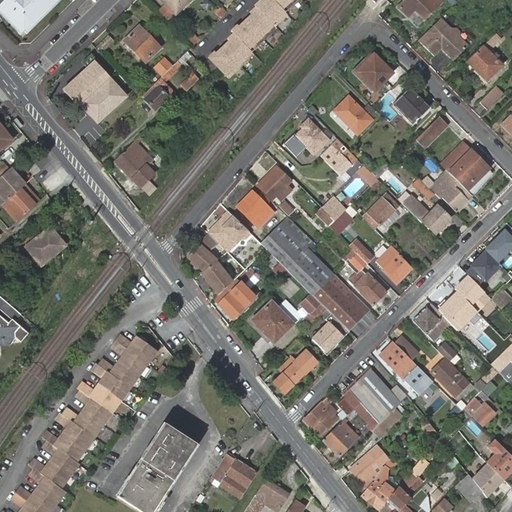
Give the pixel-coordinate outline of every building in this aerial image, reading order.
[(24,34),(57,0),(0,0),(0,17),(18,35),(21,31),(24,34)] [(174,10),(176,12),(177,13),(190,0),(164,0),(167,3),(174,10)] [(214,51),(208,57),(228,77),(253,54),(250,51),(275,27),(274,26),(286,14),(283,11),(294,0),(262,0),(261,1),(260,0),(258,0),(254,5),(255,7),(249,12),(250,14),(238,26),(236,25),(230,31),(233,33),(227,39),(228,40),(216,53),(214,51)] [(403,0),(397,7),(407,16),(414,9),(424,19),(442,1),(440,0),(403,0)] [(169,19),(176,12),(174,10),(167,3),(160,11),(169,19)] [(450,30),(438,18),(415,40),(432,57),(438,50),(441,48),(452,60),(466,46),(456,37),(457,33),(454,30),(450,30)] [(158,47),(137,27),(124,40),(145,60),(158,47)] [(499,41),(492,34),(489,37),(496,44),(499,41)] [(496,44),(489,37),(480,47),(464,62),(484,82),(499,67),(486,54),(496,44)] [(450,62),(452,60),(441,48),(438,50),(450,62)] [(390,74),(373,55),(355,73),(373,91),(390,74)] [(164,73),(171,66),(163,58),(154,67),(162,75),(164,73)] [(181,62),(178,59),(171,66),(164,73),(167,76),(181,62)] [(75,111),(80,105),(97,124),(127,97),(110,80),(107,83),(92,68),(66,91),(61,97),(75,111)] [(195,78),(192,75),(187,80),(190,83),(195,78)] [(174,91),(160,77),(155,82),(158,85),(169,96),(174,91)] [(157,108),(169,96),(158,85),(145,97),(157,108)] [(501,93),(494,87),(478,103),(485,109),(501,93)] [(433,115),(407,89),(391,105),(417,129),(433,115)] [(370,120),(347,97),(334,111),(356,133),(370,120)] [(511,104),(506,110),(510,114),(500,125),(511,136),(511,104)] [(445,125),(437,117),(415,140),(422,147),(445,125)] [(23,125),(16,118),(13,121),(20,128),(21,127),(23,125)] [(302,129),(295,135),(307,149),(310,153),(323,139),(328,143),(334,137),(318,120),(312,127),(306,121),(299,127),(302,129)] [(0,149),(12,140),(0,125),(0,149)] [(307,149),(295,135),(284,144),(296,157),(307,149)] [(323,139),(310,153),(315,158),(317,155),(328,143),(323,139)] [(151,159),(133,141),(120,154),(114,160),(138,185),(147,177),(140,169),(151,159)] [(349,164),(328,143),(317,155),(338,176),(347,167),(349,164)] [(448,174),(472,150),(465,143),(441,166),(445,171),(448,174)] [(455,181),(469,195),(491,173),(485,166),(486,165),(472,150),(448,174),(455,181)] [(359,162),(355,158),(349,164),(347,167),(351,171),(359,162)] [(425,168),(434,171),(437,163),(427,160),(425,168)] [(2,163),(0,164),(0,176),(1,176),(8,169),(2,163)] [(26,184),(11,167),(8,169),(1,176),(0,176),(0,203),(1,205),(2,205),(25,184),(26,184)] [(342,181),(351,171),(347,167),(338,176),(342,181)] [(376,178),(367,169),(361,174),(370,184),(376,178)] [(291,184),(279,171),(261,189),(274,201),(277,199),(281,202),(291,192),(287,188),(291,184)] [(439,197),(455,181),(445,171),(434,183),(427,176),(421,183),(432,194),(439,197)] [(376,178),(370,184),(368,186),(371,189),(378,181),(376,178)] [(421,183),(417,179),(411,185),(416,191),(423,184),(421,183)] [(147,180),(139,188),(148,196),(156,188),(147,180)] [(464,200),(469,195),(455,181),(450,186),(464,200)] [(2,205),(16,222),(40,201),(25,184),(2,205)] [(425,200),(432,194),(423,184),(416,191),(425,200)] [(453,211),(464,200),(450,186),(439,197),(453,211)] [(389,192),(419,222),(420,222),(433,234),(448,219),(435,206),(423,218),(405,200),(403,201),(391,189),(389,192)] [(265,205),(270,200),(260,190),(255,195),(265,205)] [(237,206),(250,220),(257,227),(272,212),(265,205),(255,195),(252,191),(237,206)] [(384,192),(360,215),(374,229),(377,225),(397,206),(384,192)] [(341,207),(331,197),(320,207),(330,217),(341,207)] [(295,213),(286,205),(282,209),(290,217),(295,213)] [(243,238),(249,232),(227,211),(221,217),(222,218),(221,219),(222,221),(219,224),(217,223),(209,231),(227,249),(239,237),(243,238)] [(259,243),(264,248),(310,295),(324,309),(329,314),(346,331),(367,309),(307,247),(312,241),(286,216),(259,243)] [(361,249),(333,220),(329,224),(357,253),(361,249)] [(91,223),(80,235),(99,252),(111,240),(91,223)] [(374,229),(383,239),(386,235),(377,225),(374,229)] [(65,246),(50,228),(45,231),(44,229),(42,231),(41,230),(37,233),(39,236),(35,239),(32,235),(22,243),(26,247),(41,266),(42,267),(60,252),(59,251),(65,246)] [(225,251),(227,249),(209,231),(207,233),(225,251)] [(485,251),(469,267),(472,270),(467,276),(476,286),(482,279),(483,280),(499,265),(495,262),(511,246),(510,245),(511,242),(511,240),(503,231),(483,250),(485,251)] [(217,243),(207,233),(197,243),(197,244),(187,256),(192,260),(198,265),(203,269),(214,261),(216,259),(207,252),(217,243)] [(355,254),(350,249),(342,257),(346,262),(345,263),(355,273),(364,263),(355,254)] [(370,258),(361,249),(357,253),(355,254),(364,263),(370,258)] [(381,269),(396,255),(390,249),(377,262),(381,269)] [(89,266),(94,259),(83,251),(78,258),(89,266)] [(409,269),(396,255),(381,269),(380,271),(394,285),(409,269)] [(200,272),(217,295),(230,282),(214,261),(201,272),(200,272)] [(229,266),(223,270),(230,280),(235,275),(229,266)] [(384,292),(365,273),(353,285),(371,305),(384,292)] [(489,300),(476,286),(467,276),(453,289),(455,291),(435,310),(455,331),(489,300)] [(214,302),(216,305),(228,292),(230,294),(238,286),(234,281),(214,302)] [(500,289),(489,299),(499,309),(510,299),(500,289)] [(228,292),(216,305),(231,319),(243,307),(230,294),(228,292)] [(310,295),(300,305),(308,313),(300,321),(306,327),(319,314),(324,309),(310,295)] [(291,323),(270,300),(249,320),(271,343),(291,323)] [(439,328),(445,321),(440,316),(441,315),(435,310),(432,305),(431,305),(427,308),(424,306),(410,320),(428,338),(430,336),(427,332),(435,324),(439,328)] [(1,309),(0,310),(0,338),(16,337),(22,342),(29,333),(1,309)] [(329,314),(324,309),(319,314),(323,319),(329,314)] [(324,353),(346,331),(329,314),(323,319),(327,322),(311,340),(324,353)] [(430,336),(439,328),(435,324),(427,332),(430,336)] [(511,345),(491,366),(497,372),(511,357),(511,330),(509,334),(511,336),(511,345)] [(120,336),(116,342),(148,365),(156,353),(136,339),(132,344),(120,336)] [(393,344),(407,358),(413,351),(399,337),(393,344)] [(433,348),(442,358),(447,363),(454,356),(440,341),(433,348)] [(148,365),(116,342),(111,348),(123,356),(119,363),(139,377),(148,365)] [(377,355),(395,374),(409,360),(407,358),(393,344),(391,342),(377,355)] [(315,362),(304,350),(282,371),(274,380),(272,382),(283,393),(315,362)] [(459,380),(461,377),(447,363),(442,358),(427,373),(453,398),(465,386),(459,380)] [(139,377),(119,363),(114,369),(103,360),(98,366),(130,389),(139,377)] [(400,380),(414,366),(409,360),(395,374),(400,380)] [(121,401),(130,389),(98,366),(96,364),(92,371),(103,379),(99,385),(121,401)] [(386,414),(397,403),(368,368),(346,390),(357,403),(361,407),(371,417),(377,423),(386,414)] [(434,384),(418,368),(405,381),(420,397),(434,384)] [(477,393),(479,390),(483,387),(478,382),(472,388),(477,393)] [(78,389),(80,390),(112,414),(121,401),(99,385),(94,391),(83,383),(78,389)] [(83,411),(103,426),(112,414),(80,390),(76,396),(88,405),(83,411)] [(357,403),(346,390),(340,396),(341,398),(335,404),(341,409),(336,414),(339,417),(337,418),(339,421),(340,420),(344,416),(357,403)] [(483,394),(479,390),(477,393),(476,394),(483,400),(486,397),(483,394)] [(324,396),(301,420),(316,435),(334,417),(331,414),(333,412),(325,404),(328,401),(324,396)] [(465,405),(460,409),(469,417),(471,416),(480,425),(492,414),(482,405),(480,407),(478,409),(474,405),(476,403),(471,398),(465,405)] [(355,412),(361,407),(357,403),(344,416),(348,420),(355,412)] [(366,423),(371,417),(361,407),(355,412),(366,423)] [(63,415),(95,438),(103,426),(83,411),(79,417),(67,409),(63,415)] [(86,450),(95,438),(63,415),(61,413),(56,419),(68,428),(63,434),(86,450)] [(377,423),(369,431),(376,438),(393,421),(386,414),(377,423)] [(363,425),(369,431),(377,423),(371,417),(366,423),(363,425)] [(339,421),(320,440),(336,457),(352,441),(340,429),(344,424),(340,420),(339,421)] [(429,440),(435,434),(424,421),(418,427),(429,440)] [(164,424),(117,497),(140,511),(151,511),(196,445),(164,424)] [(340,429),(352,441),(356,437),(344,424),(340,429)] [(76,463),(86,450),(63,434),(59,440),(47,432),(42,438),(47,442),(76,463)] [(49,463),(70,477),(79,465),(76,463),(47,442),(42,448),(54,457),(49,463)] [(372,448),(366,453),(371,459),(377,454),(372,448)] [(426,452),(421,457),(425,461),(430,456),(426,452)] [(466,471),(465,472),(467,474),(480,491),(489,503),(511,480),(511,469),(502,459),(498,462),(491,452),(466,471)] [(371,459),(366,453),(348,469),(364,487),(370,480),(367,476),(383,461),(377,454),(371,459)] [(226,454),(212,476),(221,482),(219,485),(239,498),(255,472),(226,454)] [(391,490),(386,497),(399,509),(410,498),(407,495),(421,479),(418,477),(414,474),(425,461),(421,457),(393,488),(391,490)] [(34,470),(61,489),(70,477),(49,463),(45,468),(34,460),(29,466),(34,470)] [(383,465),(359,496),(375,508),(391,487),(386,483),(386,479),(381,477),(383,471),(386,467),(390,468),(393,464),(387,460),(383,465)] [(40,484),(36,491),(56,505),(65,492),(61,489),(34,470),(29,476),(40,484)] [(480,491),(467,474),(462,479),(455,486),(468,502),(480,491)] [(289,495),(265,479),(254,496),(243,511),(257,511),(263,503),(277,511),(289,495)] [(399,509),(395,511),(424,511),(415,502),(419,499),(424,494),(423,493),(428,487),(425,484),(410,498),(399,509)] [(20,488),(16,494),(41,511),(51,511),(56,505),(36,491),(32,496),(20,488)] [(41,511),(16,494),(11,500),(23,509),(20,511),(41,511)] [(415,502),(424,511),(428,511),(433,507),(435,506),(430,501),(426,505),(419,499),(415,502)] [(428,511),(447,511),(452,508),(442,499),(435,506),(433,507),(428,511)] [(300,511),(303,508),(294,501),(286,511),(300,511)]
